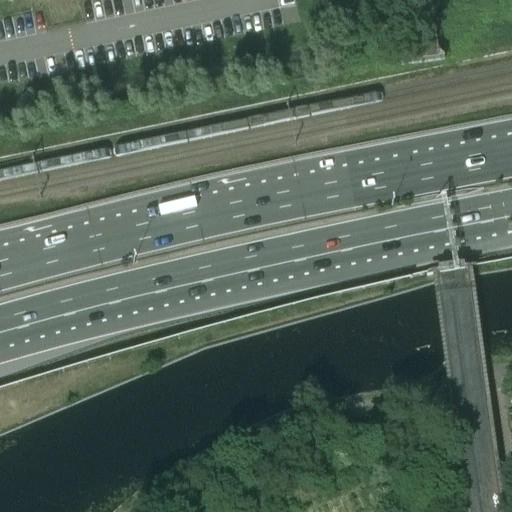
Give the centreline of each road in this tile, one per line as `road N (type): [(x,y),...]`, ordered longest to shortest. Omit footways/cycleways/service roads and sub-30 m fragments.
road 1 (motorway): [(0,327),(206,273),(511,209)]
road 2 (motorway): [(511,155),(242,208),(0,269)]
